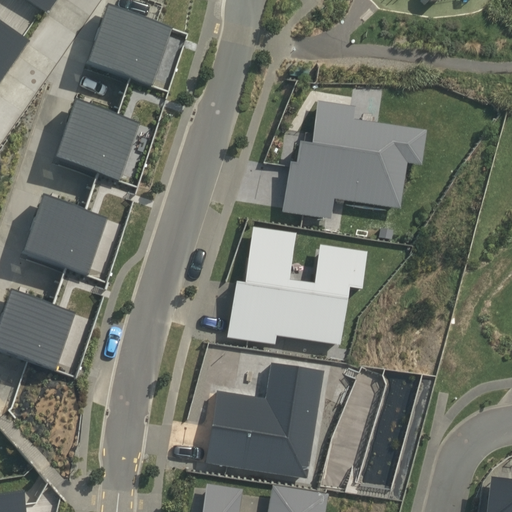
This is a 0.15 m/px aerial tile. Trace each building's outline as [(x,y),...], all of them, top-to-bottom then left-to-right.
[(10,0),(40,20),(54,0),(10,0)] [(0,77),(24,44),(0,27),(0,77)] [(356,108),(318,102),(312,145),(301,143),(297,165),(292,164),(283,213),(332,221),(335,201),(401,210),(408,164),(423,167),(428,132),(354,120),(356,108)] [(291,281),(297,235),(254,228),(250,259),(246,258),(243,283),(238,283),(227,338),(276,346),(277,337),(341,346),(351,289),(363,290),(368,253),(321,246),(320,250),(316,249),(313,274),(317,274),(316,285),(291,281)] [(218,392),(207,464),(308,480),(325,372),(272,364),(267,399),(218,392)] [(511,511),(511,480),(485,477),(480,511),(511,511)] [(327,511),(330,496),(273,487),(269,511),(239,511),(243,491),(207,485),(202,511),(327,511)] [(28,511),(26,491),(0,493),(0,511),(28,511)]
